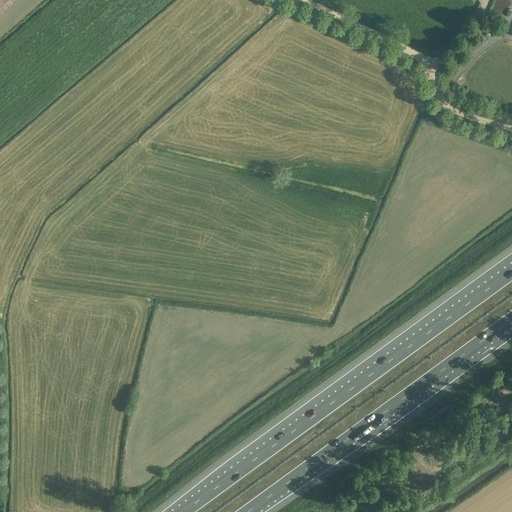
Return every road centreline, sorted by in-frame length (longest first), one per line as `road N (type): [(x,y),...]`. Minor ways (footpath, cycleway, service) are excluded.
road 1 (motorway): [(511,271),(183,511)]
road 2 (motorway): [(247,511),(511,320)]
road 3 (unclassified): [(511,128),(452,109),(419,58),(305,0)]
